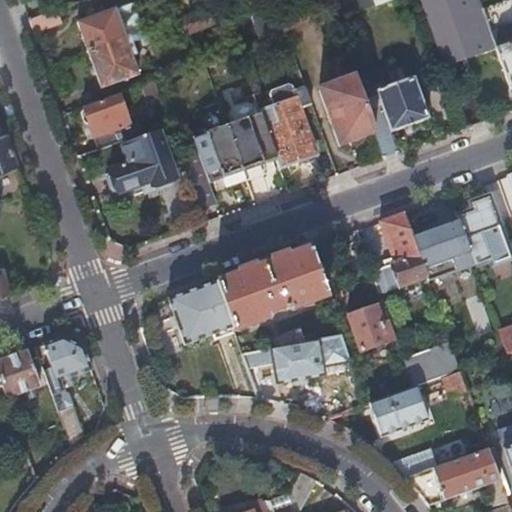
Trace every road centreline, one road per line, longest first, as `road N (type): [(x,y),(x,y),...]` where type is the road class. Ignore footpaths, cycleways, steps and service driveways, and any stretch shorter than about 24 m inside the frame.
road 1 (residential): [(96,295),(511,144)]
road 2 (residential): [(96,295),(0,28)]
road 3 (residential): [(396,511),(340,460),(297,440),(254,429),(148,441)]
road 4 (residential): [(148,441),(96,295)]
road 5 (residential): [(148,441),(78,480),(49,511)]
